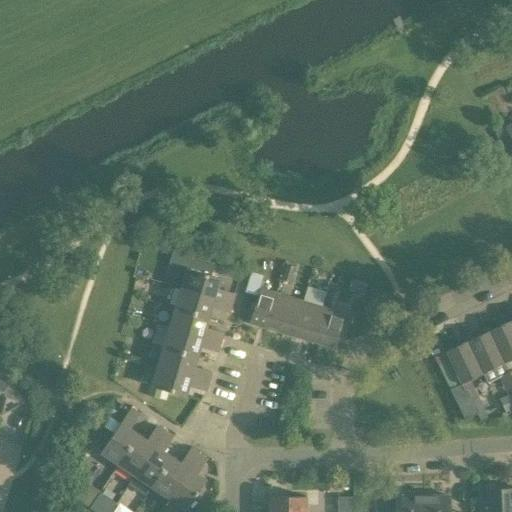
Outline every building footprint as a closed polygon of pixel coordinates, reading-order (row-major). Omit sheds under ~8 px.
[(185,268),(211,276),(214,264),(189,256),(173,251),(170,264),(185,268)] [(219,278),(191,270),(185,268),(179,288),(231,304),(234,294),(216,289),(219,278)] [(231,304),(179,288),(173,308),(208,318),(210,308),(228,314),(231,304)] [(275,294),(259,289),(248,323),(264,328),(275,294)] [(264,328),(291,336),(301,302),(275,294),(264,328)] [(328,310),(301,302),(291,336),(317,344),(328,310)] [(208,318),(173,308),(167,327),(219,343),(222,333),(205,328),(208,318)] [(344,315),(328,310),(317,344),(334,349),(344,315)] [(511,359),(511,328),(509,322),(487,333),(502,365),(511,359)] [(219,343),(167,327),(162,347),(196,357),(199,347),(216,352),(219,343)] [(502,365),(487,333),(466,343),(481,375),(502,365)] [(477,398),(469,381),(481,375),(466,343),(444,354),(460,386),(449,391),(464,422),(478,415),(471,400),(477,398)] [(196,357),(162,347),(156,366),(207,382),(210,373),(193,368),(196,357)] [(187,386),(191,387),(204,391),(207,382),(156,366),(150,387),(184,397),(187,386)] [(511,391),(511,383),(508,374),(498,378),(506,394),(511,391)] [(0,413),(21,402),(9,381),(0,378),(0,413)] [(511,392),(500,398),(506,411),(511,408),(511,392)] [(116,464),(137,435),(128,429),(138,414),(129,408),(99,452),(116,464)] [(145,440),(137,435),(116,464),(133,476),(164,431),(155,426),(145,440)] [(151,488),(150,487),(171,457),(162,452),(172,437),(164,431),(133,476),(127,485),(145,497),(151,488)] [(171,457),(150,487),(151,488),(167,499),(197,454),(189,448),(179,463),(171,457)] [(206,460),(197,454),(167,499),(184,510),(205,481),(196,475),(206,460)] [(85,504),(97,511),(113,511),(119,502),(95,487),(85,504)] [(480,511),(511,511),(511,490),(479,492),(480,511)] [(267,497),(267,511),(305,511),(306,497),(267,497)] [(352,511),(352,498),(337,497),(336,511),(352,511)] [(422,511),(423,497),(400,497),(400,511),(422,511)] [(448,511),(448,497),(423,497),(422,511),(448,511)]
